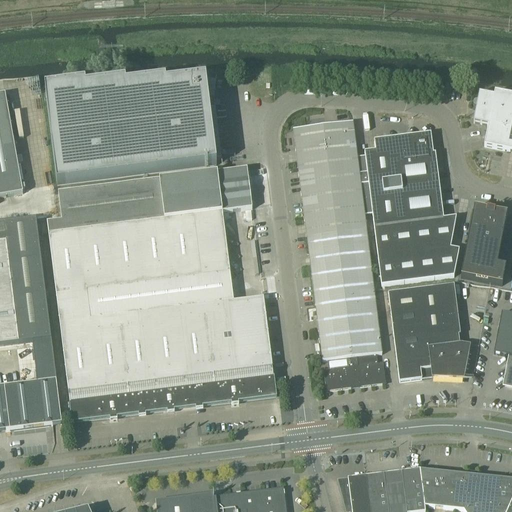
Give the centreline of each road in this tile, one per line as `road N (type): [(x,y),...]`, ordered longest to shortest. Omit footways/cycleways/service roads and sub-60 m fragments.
road 1 (unclassified): [(511,196),(477,189),(459,171),(449,122),(429,106),(299,98),(280,107),(268,126),(306,425)]
road 2 (tertiary): [(48,473),(308,440)]
road 3 (tertiary): [(308,440),(424,426),(511,433)]
